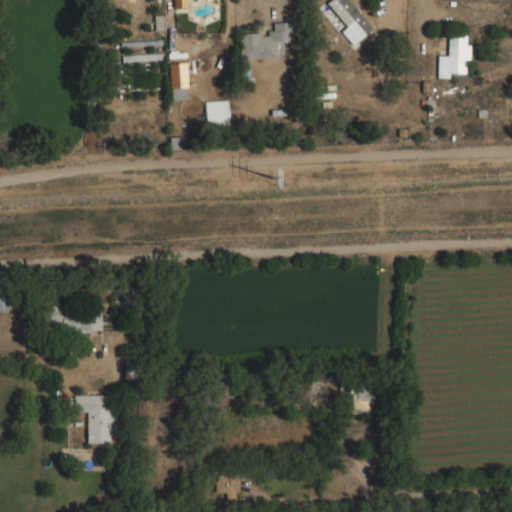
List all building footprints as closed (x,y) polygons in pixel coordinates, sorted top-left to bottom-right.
[(173,0),(173,8),(188,7),(187,0),(173,0)] [(352,45),(372,29),(349,0),(329,0),(327,2),(346,27),(341,31),(352,45)] [(239,33),(240,59),(278,58),(277,41),(293,41),(292,22),(273,23),(273,33),(239,33)] [(448,55),(438,55),(437,77),(449,77),(449,73),(465,73),(465,59),(470,59),(470,44),(466,44),(466,33),(448,33),(448,55)] [(162,60),(162,53),(122,55),(122,61),(162,60)] [(188,99),(186,62),(169,63),(170,100),(188,99)] [(229,127),(228,100),(205,101),(206,128),(229,127)] [(0,311),(8,311),(7,299),(0,298),(0,311)] [(101,332),(101,309),(46,308),(46,331),(101,332)] [(123,378),(134,379),(136,360),(125,358),(123,378)] [(349,412),(375,411),(374,386),(348,387),(349,412)] [(73,395),(74,412),(87,412),(87,443),(112,443),(111,395),(73,395)] [(226,500),(237,500),(237,477),(215,477),(215,493),(208,493),(208,503),(220,503),(220,493),(226,493),(226,500)]
